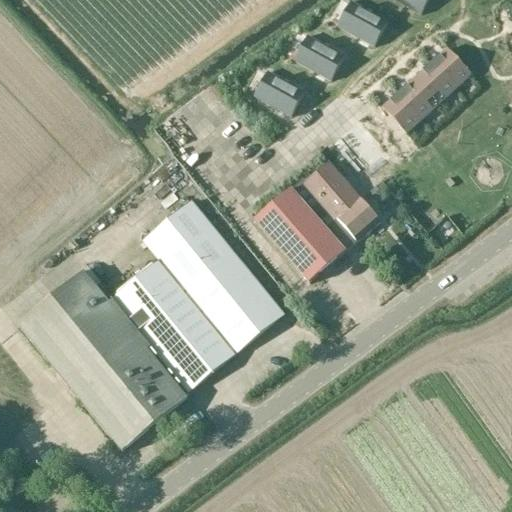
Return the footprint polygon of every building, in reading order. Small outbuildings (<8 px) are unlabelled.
[(389,0),(422,18),(431,0),(389,0)] [(339,27),(338,29),(375,50),(389,25),(351,4),(350,6),(352,7),(340,28),(339,27)] [(295,62),(294,64),(332,84),(345,59),(308,39),(307,40),(309,41),(297,63),(295,62)] [(446,49),(382,110),(406,137),(472,77),(446,49)] [(255,97),(254,99),(292,120),(306,95),(268,74),(267,76),(269,77),(257,99),(255,97)] [(310,287),(382,224),(329,164),(305,184),(304,182),(254,224),(310,287)] [(157,263),(109,303),(96,289),(101,285),(87,269),(18,329),(120,453),(183,399),(185,400),(286,318),(193,203),(143,243),(157,263)]
